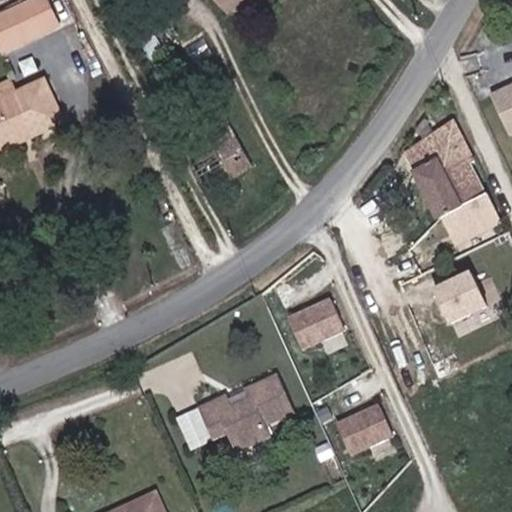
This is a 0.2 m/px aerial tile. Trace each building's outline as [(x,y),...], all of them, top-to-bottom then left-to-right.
[(0,43),(3,50),(58,24),(45,0),(38,0),(0,17),(0,43)] [(511,77),(488,88),(509,136),(511,134),(511,77)] [(28,139),(64,123),(46,83),(16,97),(0,104),(0,143),(25,133),(28,139)] [(0,104),(16,97),(11,85),(0,90),(0,104)] [(253,168),(225,118),(189,137),(180,142),(178,143),(189,162),(208,194),(209,193),(253,168)] [(502,222),(489,194),(485,196),(469,165),(475,162),(454,122),(407,154),(439,222),(442,220),(454,245),(502,222)] [(0,152),(28,139),(25,133),(0,143),(0,152)] [(461,256),(507,234),(502,222),(454,245),(461,256)] [(470,271),(431,287),(448,327),(486,311),(470,271)] [(328,297),(286,317),(303,351),(345,331),(328,297)] [(265,427),(294,413),(277,378),(247,392),(252,401),(232,411),(227,399),(202,411),(216,440),(230,434),(239,452),(270,437),(265,427)] [(376,406),(338,423),(354,457),(392,439),(376,406)] [(164,511),(156,493),(116,511),(164,511)]
